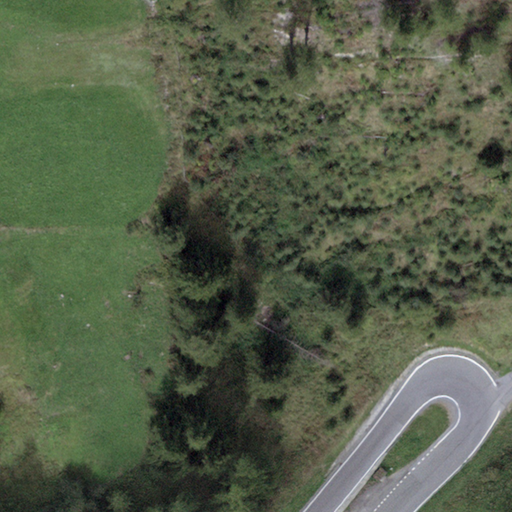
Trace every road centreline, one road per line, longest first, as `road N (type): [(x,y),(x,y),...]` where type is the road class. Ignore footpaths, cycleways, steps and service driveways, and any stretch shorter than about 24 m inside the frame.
road 1 (tertiary): [(315,511),(392,414),(444,367),(473,371),(488,406)]
road 2 (tertiary): [(488,406),(390,511)]
